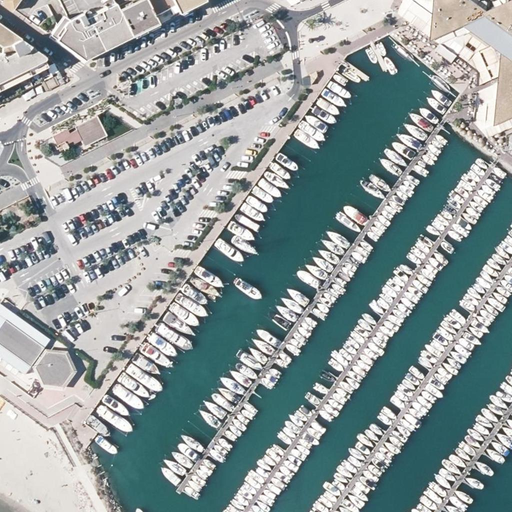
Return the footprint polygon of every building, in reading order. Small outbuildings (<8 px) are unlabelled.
[(3,0),(2,2),(13,10),(19,0),(3,0)] [(157,22),(151,9),(146,0),(137,0),(129,0),(131,3),(118,9),(131,35),(157,22)] [(157,22),(158,23),(178,13),(171,0),(146,0),(151,9),(157,22)] [(171,0),(178,13),(205,0),(204,0),(171,0)] [(511,0),(507,0),(507,2),(485,12),(473,4),(468,0),(434,0),(432,24),(442,32),(463,23),(468,26),(493,44),(502,51),(500,73),(511,67),(511,0)] [(49,35),(83,60),(117,43),(131,36),(131,35),(118,9),(115,3),(85,19),(82,13),(69,20),(56,26),(49,35)] [(324,29),(336,23),(330,11),(318,17),(324,29)] [(63,17),(56,26),(69,20),(63,17)] [(0,101),(14,95),(52,76),(44,59),(46,58),(39,53),(25,43),(0,24),(0,44),(2,46),(2,52),(0,53),(0,101)] [(442,32),(432,24),(430,37),(442,32)] [(511,67),(500,73),(499,80),(511,74),(511,67)] [(499,132),(511,125),(511,74),(499,80),(497,100),(494,121),(499,132)] [(75,127),(77,130),(98,119),(96,116),(75,127)] [(106,135),(98,119),(77,130),(69,133),(68,130),(61,134),(60,133),(53,136),(60,151),(67,148),(82,140),(84,146),(106,135)] [(129,122),(119,121),(119,130),(129,130),(129,122)] [(0,356),(19,370),(25,374),(32,364),(33,364),(34,365),(36,366),(35,367),(43,384),(62,387),(74,370),(66,353),(46,351),(46,352),(44,350),(42,349),(50,339),(0,303),(0,356)] [(46,351),(66,353),(74,370),(62,387),(43,384),(35,367),(36,366),(34,365),(32,367),(41,386),(64,389),(77,371),(67,350),(45,348),(44,350),(46,352),(46,351)] [(19,370),(0,356),(0,363),(16,375),(19,370)]
